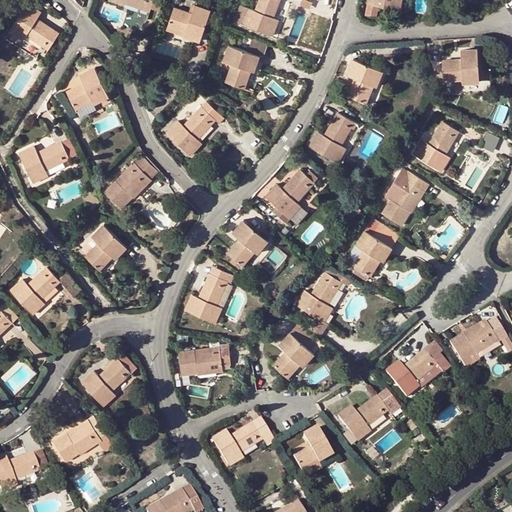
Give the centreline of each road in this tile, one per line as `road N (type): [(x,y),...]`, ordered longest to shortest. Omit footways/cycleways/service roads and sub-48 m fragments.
road 1 (residential): [(216,213),(148,147),(123,84),(85,29)]
road 2 (residential): [(216,213),(285,143),(345,33)]
road 3 (residential): [(154,334),(111,314),(0,433)]
road 4 (residential): [(498,280),(439,323),(422,304),(475,234)]
road 5 (residential): [(345,33),(506,14)]
road 6 (residential): [(154,334),(185,255),(216,213)]
road 7 (residential): [(185,429),(254,402),(313,396)]
